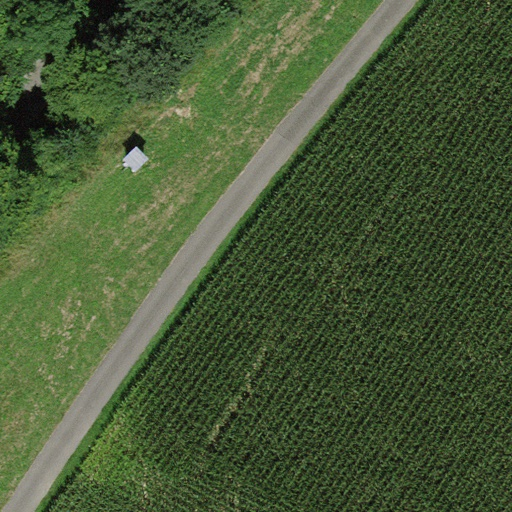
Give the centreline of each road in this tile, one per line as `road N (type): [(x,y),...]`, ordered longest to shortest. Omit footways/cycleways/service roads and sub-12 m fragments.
road 1 (unclassified): [(397,0),(227,205),(16,511)]
road 2 (residential): [(0,131),(113,0)]
